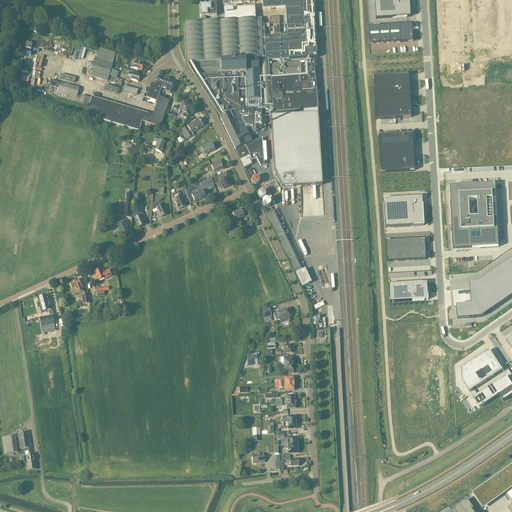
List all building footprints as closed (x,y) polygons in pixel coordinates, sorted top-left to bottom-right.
[(225,21),(184,24),(186,62),(186,63),(187,63),(221,118),(220,118),(236,151),(242,165),(257,158),(261,167),(264,165),(262,139),(245,147),(241,138),(248,134),(245,129),(249,127),(262,126),(260,102),(263,102),(263,106),(265,106),(265,113),(271,113),(274,171),(283,188),(322,186),(317,109),(318,109),(314,61),(273,64),(273,60),(317,58),(313,0),(262,0),(263,9),(286,7),(287,36),(269,37),(264,33),(264,25),(262,25),(262,19),(255,19),(255,7),(237,8),(237,7),(224,7),(225,21)] [(410,17),(409,0),(374,0),(376,19),(391,18),(392,12),(398,9),(403,9),(407,17),(410,17)] [(450,50),(511,47),(511,0),(443,0),(444,15),(452,15),(452,19),(448,19),(450,50)] [(209,17),(217,16),(216,5),(212,5),(200,6),(201,18),(201,20),(206,20),(205,17),(209,17)] [(279,17),(270,18),(270,23),(276,22),(276,27),(274,27),(274,34),(280,34),(280,27),(279,17)] [(412,25),(369,27),(370,44),(413,42),(412,25)] [(113,83),(114,83),(122,86),(123,80),(115,78),(109,76),(116,53),(86,44),(84,50),(98,54),(91,77),(113,83)] [(141,71),(142,69),(144,69),(144,67),(143,66),(143,64),(135,62),(134,66),(131,65),(131,68),(136,69),(136,71),(138,71),(138,70),(141,71)] [(112,70),(110,76),(117,78),(119,72),(112,70)] [(138,82),(138,80),(140,80),(141,77),(139,77),(140,75),(138,74),(135,72),(134,73),(129,72),(128,75),(131,76),(130,80),(138,82)] [(408,75),(373,77),(376,120),(411,118),(408,75)] [(160,77),(156,86),(157,86),(156,87),(161,89),(161,88),(166,90),(165,92),(170,93),(174,82),(173,81),(172,81),(171,81),(167,80),(163,78),(163,77),(161,77),(160,77)] [(57,96),(75,102),(77,96),(79,88),(61,83),(57,96)] [(157,86),(156,86),(152,85),(147,98),(157,102),(161,89),(156,87),(157,86)] [(132,110),(127,128),(139,132),(141,125),(142,122),(147,124),(160,128),(169,102),(160,98),(153,116),(132,110)] [(175,106),(172,111),(186,119),(189,115),(187,114),(189,110),(191,111),(192,108),(191,107),(183,102),(180,109),(175,106)] [(196,138),(192,133),(203,126),(204,125),(200,119),(199,119),(198,119),(187,126),(188,127),(182,131),(179,136),(180,138),(177,140),(179,143),(181,144),(183,142),(183,143),(188,140),(190,143),(196,138)] [(412,134),(378,135),(380,173),(414,171),(412,134)] [(147,144),(146,148),(148,149),(153,151),(154,150),(162,153),(166,144),(158,140),(155,148),(147,144)] [(197,155),(201,153),(203,152),(204,155),(215,150),(212,143),(199,149),(195,150),(197,155)] [(131,154),(128,157),(128,158),(133,159),(134,157),(136,154),(139,151),(132,146),(128,151),(130,152),(130,153),(131,154)] [(220,162),(206,168),(208,172),(213,170),(214,173),(223,169),(220,162)] [(218,177),(211,180),(214,185),(221,182),(224,189),(231,186),(226,175),(218,178),(218,177)] [(251,181),(251,182),(251,183),(252,183),(252,184),(252,185),(253,185),(254,185),(254,186),(255,186),(256,186),(257,185),(258,185),(259,184),(259,183),(260,182),(260,181),(259,180),(259,179),(258,178),(257,177),(256,177),(255,177),(254,177),(253,178),(252,178),(252,179),(251,179),(251,180),(251,181)] [(185,189),(181,191),(183,196),(186,194),(191,204),(206,197),(204,193),(203,190),(214,185),(211,180),(186,191),(185,189)] [(496,184),(450,186),(453,249),(472,248),(472,246),(480,245),(480,248),(499,247),(496,184)] [(258,195),(258,196),(258,197),(258,198),(259,198),(260,199),(261,199),(262,199),(263,199),(264,199),(265,198),(266,197),(266,196),(266,195),(266,194),(266,193),(265,192),(264,191),(263,191),(262,191),(261,191),(260,191),(259,192),(258,193),(258,194),(258,195)] [(179,192),(172,195),(178,210),(185,206),(179,192)] [(421,198),(383,200),(385,229),(423,226),(421,198)] [(271,204),(271,203),(271,202),(270,202),(270,201),(269,201),(269,200),(268,200),(267,200),(266,200),(265,200),(264,200),(264,201),(263,201),(263,202),(262,203),(262,204),(262,205),(263,205),(263,206),(263,207),(264,207),(264,208),(265,208),(266,208),(267,208),(268,208),(269,208),(269,207),(270,207),(270,206),(270,205),(271,205),(271,204)] [(152,211),(157,209),(161,218),(167,215),(162,203),(159,204),(158,201),(153,204),(152,211)] [(235,222),(236,220),(244,217),(243,213),(245,212),(244,209),(225,217),(228,226),(233,224),(233,223),(235,222)] [(133,215),(134,219),(139,228),(145,225),(141,216),(144,215),(142,211),(133,215)] [(273,211),(266,214),(294,273),(301,270),(273,211)] [(125,222),(117,226),(122,236),(130,232),(125,222)] [(228,232),(231,239),(238,236),(235,229),(228,232)] [(424,240),(386,242),(387,262),(426,260),(424,240)] [(511,259),(478,283),(470,283),(472,304),(457,305),(458,320),(482,318),(511,296),(511,259)] [(324,284),(328,282),(322,265),(318,267),(324,284)] [(304,269),(296,273),(302,287),(311,282),(304,269)] [(101,270),(93,274),(95,277),(94,278),(96,282),(105,279),(112,276),(109,270),(102,273),(101,270)] [(79,280),(70,284),(72,289),(73,290),(71,290),(74,296),(78,294),(79,297),(82,296),(83,304),(90,303),(88,295),(86,295),(79,280)] [(427,282),(389,284),(390,302),(428,300),(427,282)] [(108,287),(96,289),(98,298),(101,298),(101,297),(101,295),(104,295),(104,291),(109,290),(108,287)] [(52,309),(51,310),(47,296),(38,298),(41,313),(48,311),(49,316),(39,318),(42,333),(56,330),(53,316),(54,316),(52,309)] [(269,308),(264,309),(263,310),(264,319),(265,323),(272,321),(271,317),(272,317),(269,308)] [(279,320),(280,320),(281,324),(290,321),(288,318),(289,317),(287,309),(277,312),(277,313),(274,314),(276,321),(279,320)] [(425,324),(416,325),(417,333),(423,333),(423,330),(425,330),(425,324)] [(35,346),(42,402),(65,399),(58,343),(35,346)] [(283,346),(283,354),(292,353),(291,346),(283,346)] [(469,393),(503,371),(490,351),(462,369),(462,382),(469,393)] [(257,355),(247,356),(248,366),(258,365),(257,355)] [(284,358),(284,366),(292,365),(292,357),(284,358)] [(292,365),(284,366),(285,374),(293,374),(292,365)] [(511,395),(511,384),(507,376),(473,398),(479,408),(500,395),(504,401),(511,395)] [(274,431),(274,426),(270,426),(270,428),(268,428),(269,431),(262,432),(262,435),(274,434),(274,431)] [(253,436),(261,436),(260,428),(252,428),(253,436)] [(24,464),(27,464),(28,471),(36,470),(34,455),(32,455),(29,432),(16,434),(16,436),(3,438),(5,455),(18,453),(19,456),(24,455),(24,456),(23,456),(24,464)] [(288,438),(288,446),(297,445),(297,437),(288,438)] [(297,445),(288,446),(289,454),(298,453),(297,445)] [(252,456),(253,464),(264,463),(263,455),(252,456)] [(299,466),(298,466),(300,466),(299,463),(298,463),(298,460),(290,460),(290,457),(286,457),(282,456),(283,460),(281,463),(281,472),(284,472),(284,465),(290,465),(290,467),(299,466)] [(511,466),(473,494),(482,507),(487,504),(487,503),(490,501),(496,497),(499,495),(500,494),(503,492),(509,488),(511,485),(511,491),(506,496),(511,503),(511,466)] [(473,511),(474,510),(467,500),(453,510),(454,511),(473,511)]
